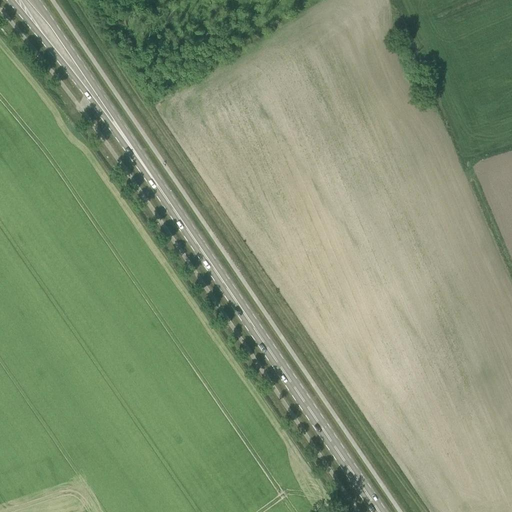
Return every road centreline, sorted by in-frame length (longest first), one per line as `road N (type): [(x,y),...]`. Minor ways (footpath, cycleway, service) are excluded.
road 1 (track): [(69,0),(421,511)]
road 2 (primary): [(378,511),(114,122)]
road 3 (primary): [(10,0),(114,122)]
road 4 (primary): [(114,122),(35,0)]
